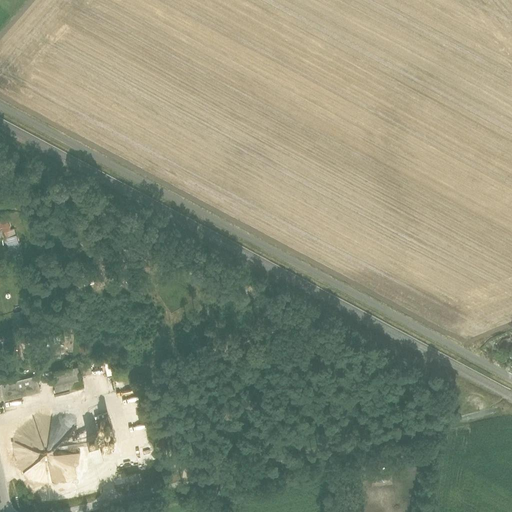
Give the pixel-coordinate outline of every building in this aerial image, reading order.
[(8,219),(0,221),(0,228),(4,228),(6,233),(12,231),(8,219)] [(23,256),(16,231),(6,234),(13,259),(23,256)] [(49,339),(48,347),(61,347),(61,339),(49,339)] [(91,365),(78,368),(80,376),(93,373),(91,365)] [(78,368),(52,374),(57,392),(83,386),(80,376),(78,368)] [(38,377),(2,385),(6,401),(42,393),(38,377)] [(90,428),(74,430),(76,442),(95,440),(95,442),(110,440),(107,413),(97,415),(98,424),(104,423),(105,430),(90,432),(90,428)] [(107,440),(94,444),(98,460),(111,457),(107,440)] [(138,465),(121,467),(122,475),(139,473),(138,465)]
